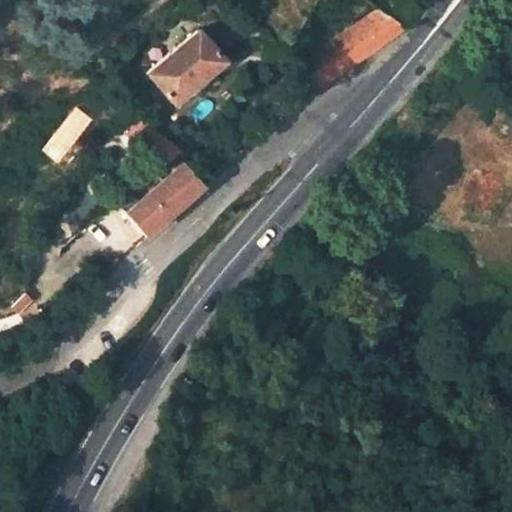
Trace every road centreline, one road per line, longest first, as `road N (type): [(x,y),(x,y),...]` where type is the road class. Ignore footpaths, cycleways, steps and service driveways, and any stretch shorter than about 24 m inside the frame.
road 1 (primary): [(71,511),(173,336),(362,111)]
road 2 (unclassified): [(0,378),(171,251),(286,135),(362,111)]
road 3 (primary): [(362,111),(454,0)]
